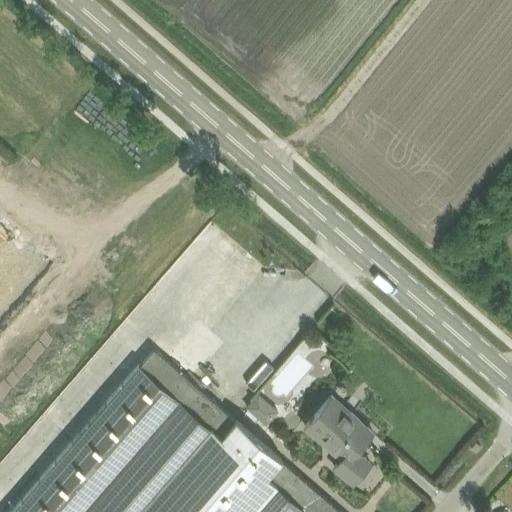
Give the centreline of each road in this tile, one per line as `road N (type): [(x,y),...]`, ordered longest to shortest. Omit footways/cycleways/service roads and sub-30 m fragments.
road 1 (primary): [(511,381),(74,0)]
road 2 (track): [(419,0),(271,171)]
